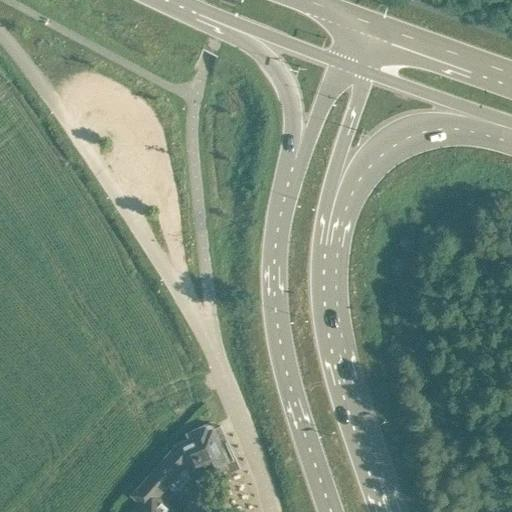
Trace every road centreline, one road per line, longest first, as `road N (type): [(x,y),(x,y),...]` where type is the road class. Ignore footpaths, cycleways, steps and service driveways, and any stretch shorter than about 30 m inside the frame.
road 1 (unclassified): [(52,109),(140,222),(188,306),(245,437),(262,511)]
road 2 (tertiary): [(292,169),(274,278),(280,355),(325,511)]
road 3 (tertiary): [(384,511),(336,351),(329,225)]
road 4 (tertiary): [(329,225),(359,182),(409,139),(458,128),(503,130)]
road 5 (tertiary): [(198,12),(274,70),(290,101),(292,169)]
road 6 (tertiary): [(329,225),(366,74)]
road 7 (tertiary): [(511,76),(364,26)]
road 8 (tertiary): [(198,12),(337,64)]
road 9 (tertiary): [(366,74),(503,130)]
